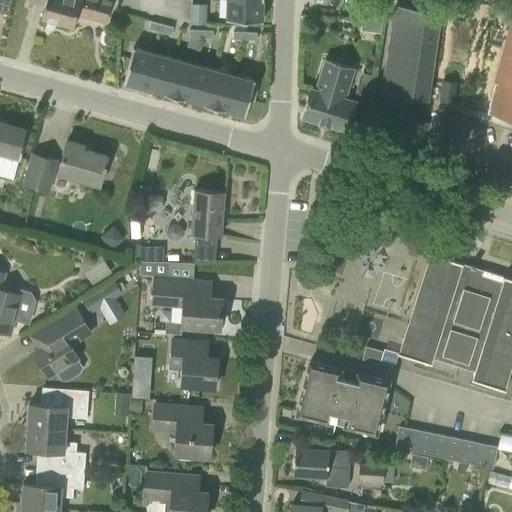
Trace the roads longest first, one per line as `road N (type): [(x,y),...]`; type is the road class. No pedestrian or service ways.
road 1 (tertiary): [(253,511),(279,149)]
road 2 (tertiary): [(279,149),(0,75)]
road 3 (tertiary): [(511,218),(279,149)]
road 4 (unclassified): [(284,0),(279,149)]
